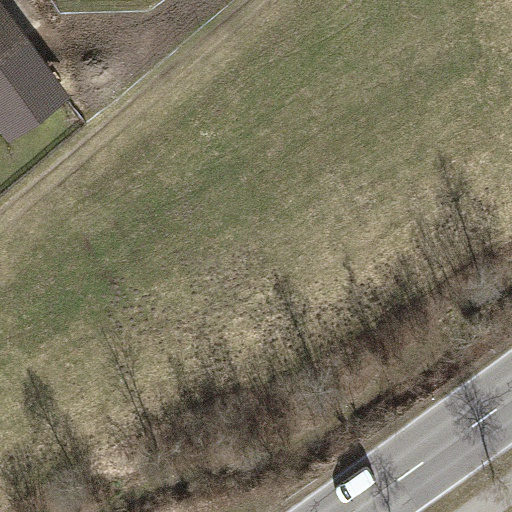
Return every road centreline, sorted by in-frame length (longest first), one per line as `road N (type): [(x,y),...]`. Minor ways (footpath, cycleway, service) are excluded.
road 1 (track): [(0,239),(267,0)]
road 2 (secondary): [(372,511),(511,407)]
